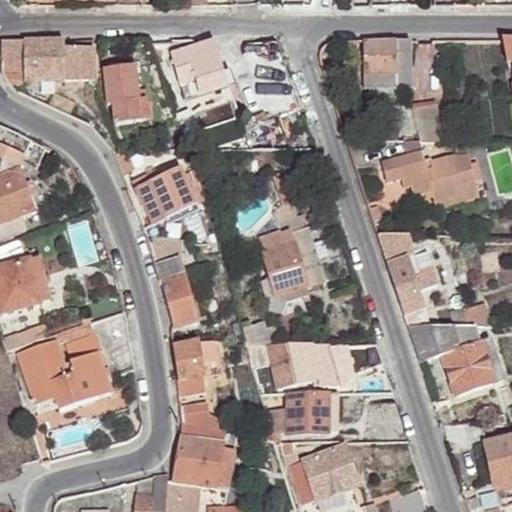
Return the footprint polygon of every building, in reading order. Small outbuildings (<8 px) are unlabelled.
[(396,42),(362,42),(366,91),(398,92),(396,42)] [(396,42),(398,92),(414,90),(413,42),(396,42)] [(511,42),(501,42),(506,66),(511,65),(511,89),(511,90),(511,93),(511,42)] [(64,51),(64,43),(2,43),(1,76),(6,84),(16,95),(25,83),(80,83),(79,50),(64,51)] [(172,57),(181,90),(222,76),(215,45),(172,57)] [(93,50),(79,50),(80,83),(94,82),(93,50)] [(109,105),(112,125),(150,121),(149,100),(142,100),(138,67),(103,71),(105,105),(109,105)] [(222,76),(228,90),(232,106),(242,105),(233,74),(222,76)] [(184,103),(228,90),(222,76),(181,90),(184,103)] [(401,109),(405,143),(412,143),(412,132),(438,133),(438,111),(409,110),(409,102),(402,101),(401,109)] [(242,125),(249,149),(271,140),(263,117),(242,125)] [(0,178),(19,171),(18,168),(23,157),(30,143),(29,142),(0,129),(0,178)] [(420,143),(439,144),(438,133),(412,132),(412,143),(420,143)] [(425,160),(420,143),(412,143),(405,143),(403,143),(402,143),(406,159),(380,166),(386,185),(402,181),(404,189),(411,187),(413,197),(432,192),(435,202),(457,197),(455,188),(476,183),(469,158),(448,158),(431,162),(430,158),(425,160)] [(132,172),(128,164),(126,155),(112,155),(120,177),(132,172)] [(146,163),(146,155),(126,155),(128,164),(146,163)] [(322,181),(314,156),(288,165),(296,189),(322,181)] [(0,226),(16,220),(36,210),(19,171),(0,178),(0,226)] [(140,203),(132,206),(144,234),(203,212),(189,176),(162,184),(159,178),(134,187),(140,203)] [(457,197),(435,202),(437,208),(480,197),(476,183),(455,188),(457,197)] [(283,188),(276,190),(281,205),(288,203),(283,188)] [(378,210),(369,213),(372,223),(381,220),(378,210)] [(16,220),(0,226),(0,229),(3,238),(21,230),(16,220)] [(306,291),(301,271),(289,224),(278,227),(282,242),(260,249),(270,284),(260,287),(265,302),(275,300),(278,310),(309,300),(306,291)] [(405,249),(406,236),(376,234),(381,248),(405,249)] [(15,242),(0,248),(0,259),(19,251),(15,242)] [(413,271),(429,265),(427,254),(412,259),(413,271)] [(396,258),(396,263),(408,260),(408,258),(407,255),(396,258)] [(175,256),(152,262),(159,284),(162,284),(169,282),(164,266),(177,263),(175,256)] [(396,263),(387,266),(404,318),(425,313),(419,293),(413,271),(408,260),(396,263)] [(0,269),(0,310),(1,316),(40,306),(29,262),(0,269)] [(181,262),(177,263),(164,266),(169,282),(186,278),(181,262)] [(413,271),(419,293),(437,286),(429,265),(413,271)] [(313,268),(301,271),(306,291),(319,286),(313,268)] [(169,282),(162,284),(172,330),(198,323),(186,278),(169,282)] [(100,321),(126,313),(122,294),(94,304),(100,321)] [(473,329),(491,327),(484,307),(468,311),(473,329)] [(113,379),(135,371),(126,313),(100,321),(95,324),(113,379)] [(407,329),(431,328),(425,313),(404,318),(407,329)] [(454,329),(468,329),(464,313),(450,316),(454,329)] [(245,327),(252,348),(255,348),(263,349),(258,327),(253,329),(252,326),(245,327)] [(494,335),(491,327),(473,329),(468,329),(454,329),(460,350),(479,343),(479,339),(494,335)] [(83,328),(59,335),(61,344),(85,336),(83,328)] [(444,357),(460,350),(454,329),(431,328),(407,329),(418,364),(442,357),(444,357)] [(15,336),(0,340),(0,341),(4,352),(19,348),(15,336)] [(491,341),(479,343),(494,386),(505,384),(491,341)] [(218,377),(213,342),(199,345),(205,378),(218,377)] [(494,386),(479,343),(460,350),(444,357),(456,397),(494,386)] [(17,356),(34,406),(79,392),(74,377),(77,377),(72,363),(64,365),(56,344),(17,356)] [(205,378),(199,345),(173,350),(180,384),(202,379),(205,378)] [(263,349),(255,348),(261,383),(270,381),(263,349)] [(313,348),(270,349),(276,389),(305,384),(301,368),(317,363),(313,348)] [(328,348),(313,348),(317,363),(321,380),(323,390),(340,390),(328,348)] [(354,376),(384,367),(377,348),(344,349),(354,376)] [(301,368),(305,384),(321,380),(317,363),(301,368)] [(206,394),(202,379),(180,384),(176,383),(178,399),(206,394)] [(327,396),(288,395),(287,433),(327,434),(327,396)] [(271,396),(260,396),(264,410),(271,409),(271,396)] [(339,434),(339,396),(327,396),(327,434),(339,434)] [(224,449),(182,439),(175,485),(184,487),(196,489),(216,492),(224,449)] [(511,485),(511,440),(485,446),(494,488),(511,485)] [(281,444),(278,455),(295,456),(294,445),(281,444)] [(305,463),(316,502),(358,490),(346,451),(305,463)] [(305,463),(295,465),(306,505),(316,502),(305,463)] [(149,511),(165,511),(168,484),(168,477),(153,478),(152,481),(151,495),(149,511)] [(134,496),(151,495),(152,481),(134,484),(134,496)] [(181,511),(184,487),(175,485),(168,484),(165,511),(181,511)] [(184,487),(181,511),(194,511),(196,489),(184,487)] [(388,502),(391,511),(424,511),(417,492),(388,502)] [(149,511),(151,495),(134,496),(133,511),(149,511)] [(476,500),(466,502),(468,511),(470,511),(480,509),(476,500)]
